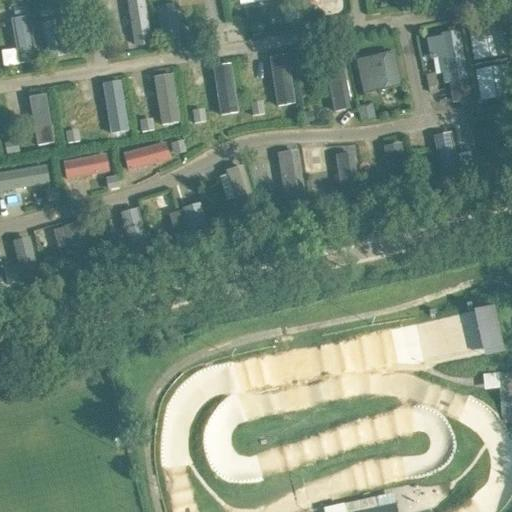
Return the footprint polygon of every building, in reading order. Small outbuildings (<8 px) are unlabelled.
[(127,0),(135,45),(151,42),(144,0),(127,0)] [(158,8),(163,42),(179,39),(173,5),(158,8)] [(296,6),(285,7),(287,23),(297,22),(296,6)] [(26,7),(14,9),(15,17),(27,15),(26,7)] [(51,7),(39,9),(41,17),(53,15),(51,7)] [(308,7),(301,13),(309,23),(316,18),(308,7)] [(508,10),(498,11),(499,21),(509,20),(508,10)] [(20,64),(36,61),(28,18),(12,20),(20,64)] [(42,24),(50,58),(65,54),(58,21),(42,24)] [(470,32),(475,61),(504,56),(499,27),(470,32)] [(466,80),(458,34),(428,39),(432,60),(442,58),(442,56),(446,56),(450,82),(466,80)] [(394,54),(369,59),(376,92),(401,86),(394,54)] [(270,59),(278,107),(294,104),(286,57),(270,59)] [(335,112),(351,109),(342,65),(326,68),(335,112)] [(221,116),(237,113),(230,66),(214,68),(221,116)] [(477,71),(482,100),(511,95),(506,66),(477,71)] [(155,78),(163,126),(179,123),(171,75),(155,78)] [(434,75),(426,77),(428,87),(436,86),(434,75)] [(104,86),(112,134),(128,131),(120,83),(104,86)] [(30,99),(38,146),(54,144),(45,96),(30,99)] [(263,105),(251,107),(253,116),(264,114),(263,105)] [(372,108),(360,110),(362,121),(374,118),(372,108)] [(309,110),(302,111),(304,122),(311,121),(309,110)] [(204,112),(193,114),(194,124),(206,122),(204,112)] [(152,121),(141,123),(142,133),(154,131),(152,121)] [(487,128),(496,173),(511,171),(503,125),(487,128)] [(77,134),(66,136),(68,146),(79,144),(77,134)] [(435,138),(444,185),(460,182),(451,134),(435,138)] [(182,141),(171,144),(174,153),(185,150),(182,141)] [(14,142),(5,144),(7,155),(16,153),(14,142)] [(125,155),(129,171),(168,160),(164,145),(125,155)] [(394,195),(410,192),(400,145),(385,148),(394,195)] [(303,203),(296,153),(280,155),(287,205),(303,203)] [(337,158),(343,201),(359,199),(353,155),(337,158)] [(65,164),(68,180),(108,172),(105,156),(65,164)] [(485,165),(473,167),(475,177),(487,175),(485,165)] [(0,175),(0,191),(48,183),(45,168),(0,175)] [(257,214),(243,168),(227,173),(242,219),(257,214)] [(118,177),(109,179),(111,190),(120,189),(118,177)] [(434,185),(423,187),(425,196),(436,194),(434,185)] [(57,189),(48,190),(50,202),(59,200),(57,189)] [(383,196),(372,198),(373,207),(384,205),(383,196)] [(355,202),(343,203),(345,217),(357,216),(355,202)] [(199,207),(184,211),(191,233),(175,237),(179,252),(210,243),(199,207)] [(295,207),(288,208),(289,218),(296,216),(295,207)] [(133,257),(149,252),(137,210),(122,214),(133,257)] [(251,219),(244,221),(247,232),(254,230),(251,219)] [(77,271),(92,267),(81,224),(65,228),(77,271)] [(4,271),(0,271),(0,283),(7,282),(8,285),(38,278),(29,241),(15,244),(20,267),(4,271)] [(166,244),(157,246),(159,256),(168,254),(173,253),(171,241),(166,242),(166,244)] [(118,253),(101,258),(104,269),(121,264),(118,253)] [(61,270),(48,274),(50,283),(63,279),(61,270)] [(482,310),(492,356),(511,352),(511,351),(502,305),(482,310)] [(467,313),(470,340),(478,339),(477,332),(484,331),(481,311),(467,313)]
